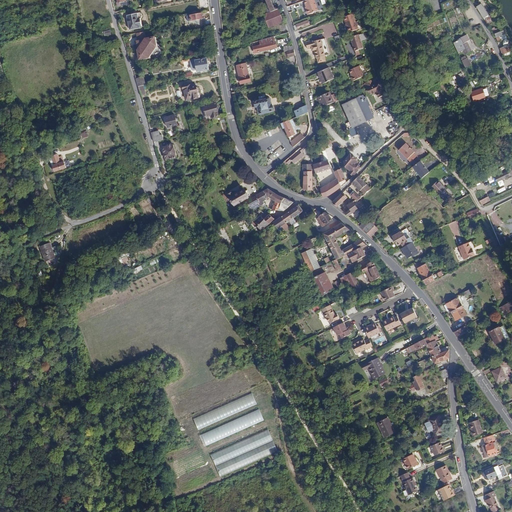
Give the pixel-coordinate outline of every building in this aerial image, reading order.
[(209,7),(208,0),(207,0),(199,2),(201,9),(209,7)] [(276,0),(265,0),(268,7),(271,12),(278,10),(280,9),(276,0)] [(317,12),(313,0),(307,0),(303,1),(306,8),(306,10),(306,12),(307,14),(308,14),(308,15),(317,12)] [(484,12),(480,5),(476,7),(483,18),(487,16),(484,12)] [(271,12),(268,7),(260,10),(262,16),(264,15),(271,12)] [(283,22),(278,10),(271,12),(264,15),(268,28),(283,22)] [(140,27),(141,26),(140,18),(142,17),(142,16),(142,15),(141,14),(141,13),(139,13),(127,15),(129,30),(140,28),(140,27)] [(359,29),(352,14),(343,18),(350,33),(359,29)] [(310,25),(308,21),(294,26),(295,30),(310,25)] [(151,49),(157,48),(155,37),(145,39),(144,32),(136,33),(141,60),(150,58),(149,52),(151,49)] [(364,48),(360,34),(351,37),(355,51),(364,48)] [(460,44),(456,46),(458,51),(459,53),(460,56),(464,54),(466,57),(473,53),(468,45),(471,43),(469,38),(459,43),(460,44)] [(319,50),(322,49),(321,40),(312,42),(312,41),(305,43),(307,50),(311,49),(311,51),(313,51),(314,53),(319,50)] [(276,41),(256,47),(257,53),(278,47),(276,41)] [(324,57),(322,49),(319,50),(314,53),(315,59),(316,59),(317,64),(324,62),(323,57),(324,57)] [(208,70),(207,59),(195,61),(197,72),(208,70)] [(250,82),(246,63),(236,66),(239,78),(239,79),(241,84),(250,82)] [(351,77),(353,81),(364,76),(359,65),(349,70),(352,77),(351,77)] [(317,73),(322,84),(334,80),(328,68),(317,73)] [(145,77),(136,79),(138,86),(143,85),(147,85),(145,77)] [(385,94),(379,81),(367,87),(371,93),(375,91),(378,97),(385,94)] [(186,100),(197,98),(196,93),(197,93),(197,92),(198,92),(199,91),(198,88),(196,87),(191,87),(189,88),(188,85),(188,84),(182,86),(183,90),(184,90),(186,100)] [(453,89),(456,95),(463,92),(461,86),(453,89)] [(332,97),(329,92),(317,97),(319,103),(332,97)] [(349,129),(352,128),(373,118),(367,106),(370,105),(366,96),(363,97),(362,95),(342,105),(350,122),(346,124),(349,129)] [(258,106),(259,109),(260,114),(273,111),(272,105),(270,105),(269,99),(265,100),(264,96),(259,97),(260,101),(254,102),(255,107),(258,106)] [(334,103),(332,97),(319,103),(322,108),(327,106),(334,103)] [(218,115),(216,103),(203,106),(206,119),(211,119),(211,117),(218,115)] [(294,118),(309,112),(307,106),(294,112),(296,116),(293,117),(294,118)] [(174,115),(165,118),(166,123),(167,127),(177,125),(174,115)] [(289,121),(280,124),(283,129),(284,129),(288,138),(295,135),(292,128),(289,121)] [(159,131),(151,133),(153,142),(157,142),(161,141),(159,131)] [(290,142),(293,147),(306,136),(301,133),(290,142)] [(175,149),(173,144),(172,145),(172,144),(167,145),(167,146),(162,147),(165,159),(170,158),(170,159),(175,158),(175,157),(177,156),(175,152),(174,152),(173,150),(175,149)] [(399,150),(411,162),(417,157),(413,153),(415,152),(406,144),(399,150)] [(302,154),(298,149),(288,158),(292,163),(302,154)] [(54,171),(66,168),(64,162),(60,163),(57,154),(52,156),(54,165),(52,166),(54,171)] [(356,174),(361,168),(356,164),(354,162),(355,160),(356,159),(350,154),(344,162),(346,167),(350,171),(348,172),(353,176),(356,174)] [(327,160),(313,165),(315,174),(331,168),(327,160)] [(310,165),(304,165),(304,172),(304,190),(312,190),(311,171),(310,165)] [(338,179),(339,182),(345,180),(340,169),(334,172),(337,179),(338,179)] [(509,170),(495,177),(497,181),(511,174),(509,170)] [(367,185),(359,176),(357,178),(353,182),(360,191),(367,185)] [(340,187),(341,187),(339,182),(338,179),(337,179),(332,183),(335,191),(340,187)] [(444,186),(438,181),(431,188),(438,195),(440,193),(448,201),(452,198),(443,190),(442,188),(444,186)] [(328,196),(335,191),(332,183),(324,188),(328,196)] [(371,189),(372,188),(371,186),(369,187),(367,185),(360,191),(364,195),(371,189)] [(275,193),(268,189),(256,195),(260,202),(258,204),(260,206),(264,202),(263,201),(268,198),(269,199),(270,198),(270,197),(275,193)] [(233,196),(231,193),(228,195),(234,206),(248,198),(247,196),(250,195),(247,190),(245,192),(244,190),(233,196)] [(351,195),(355,200),(357,201),(361,198),(355,192),(351,195)] [(337,206),(347,197),(342,193),(333,202),(337,206)] [(260,202),(256,195),(245,202),(250,209),(258,204),(260,202)] [(284,198),(278,195),(273,200),(275,202),(271,210),(279,211),(281,203),(284,198)] [(479,201),(481,205),(490,200),(488,196),(479,201)] [(281,203),(279,211),(284,211),(293,203),(284,198),(281,203)] [(358,209),(353,201),(347,206),(349,210),(345,214),(347,216),(358,209)] [(298,205),(288,212),(293,218),(303,212),(298,205)] [(292,219),(288,212),(281,217),(286,223),(292,219)] [(328,214),(325,212),(319,216),(325,225),(333,220),(329,214),(328,214)] [(263,219),(269,224),(274,219),(268,214),(263,219)] [(281,217),(272,223),(280,235),(285,232),(284,231),(281,226),(286,223),(281,217)] [(367,224),(362,230),(370,237),(377,230),(376,229),(377,228),(372,224),(374,221),(373,220),(376,218),(375,217),(373,218),(367,224)] [(364,221),(359,227),(361,229),(362,230),(367,224),(364,221)] [(335,227),(323,233),(332,251),(339,246),(335,238),(349,230),(343,222),(335,227)] [(409,244),(412,242),(409,237),(411,236),(407,228),(393,236),(398,246),(400,246),(402,245),(403,247),(409,244)] [(474,249),(473,247),(471,241),(458,246),(464,259),(477,253),(475,249),(474,249)] [(361,247),(356,242),(347,247),(350,253),(361,247)] [(49,243),(40,247),(46,262),(55,259),(49,243)] [(420,254),(413,243),(402,249),(407,259),(413,256),(414,257),(420,254)] [(341,251),(339,246),(332,251),(334,255),(341,251)] [(341,251),(334,255),(336,260),(343,256),(348,254),(350,253),(347,247),(344,249),(341,251)] [(365,256),(361,247),(350,253),(353,260),(352,261),(352,262),(365,256)] [(314,248),(302,254),(310,272),(327,264),(324,259),(321,261),(314,248)] [(380,277),(373,261),(365,265),(363,266),(370,280),(368,280),(369,282),(380,277)] [(431,274),(425,264),(417,268),(426,284),(437,278),(434,272),(431,274)] [(24,271),(17,275),(25,286),(31,282),(24,271)] [(25,286),(17,275),(16,272),(13,274),(23,288),(25,286)] [(325,272),(314,279),(322,296),(334,290),(325,272)] [(349,282),(347,283),(350,288),(353,287),(353,288),(354,290),(360,287),(352,272),(347,275),(350,281),(349,282)] [(340,279),(343,285),(347,283),(349,282),(346,276),(340,279)] [(390,288),(380,292),(385,301),(394,296),(390,288)] [(456,319),(466,314),(458,298),(448,303),(452,309),(451,310),(456,319)] [(334,314),(330,305),(321,309),(328,321),(330,323),(339,318),(337,313),(334,314)] [(400,315),(404,323),(417,317),(412,308),(400,315)] [(393,317),(382,322),(387,331),(400,324),(397,317),(393,318),(393,317)] [(343,322),(334,327),(338,335),(340,334),(342,338),(350,334),(350,333),(349,330),(347,330),(343,322)] [(375,324),(364,329),(368,338),(379,333),(375,324)] [(462,328),(455,332),(457,336),(468,330),(466,327),(470,325),(470,324),(462,328)] [(502,325),(499,327),(505,339),(509,338),(502,325)] [(505,339),(499,327),(490,332),(496,344),(502,341),(505,339)] [(435,337),(434,334),(425,339),(427,344),(431,342),(436,340),(439,338),(438,335),(435,337)] [(363,339),(352,344),(356,353),(372,346),(369,339),(364,341),(363,339)] [(427,344),(425,339),(406,349),(409,353),(427,344)] [(431,342),(427,344),(432,356),(449,350),(449,345),(440,349),(436,340),(431,342)] [(502,341),(496,344),(494,345),(497,350),(504,347),(502,341)] [(449,351),(449,350),(432,356),(435,363),(449,358),(449,351)] [(386,372),(379,356),(363,365),(365,369),(369,367),(374,379),(386,372)] [(501,367),(492,371),(497,382),(506,378),(501,367)] [(442,379),(448,377),(448,368),(439,371),(442,379)] [(425,386),(419,375),(414,377),(416,380),(411,382),(413,385),(410,386),(412,390),(416,388),(418,390),(424,387),(424,386),(425,386)] [(378,381),(381,387),(389,383),(387,378),(378,381)] [(260,410),(201,433),(206,444),(264,421),(260,410)] [(430,420),(425,422),(429,432),(433,430),(435,434),(446,429),(440,415),(429,419),(430,420)] [(388,419),(379,423),(385,437),(395,432),(388,419)] [(470,422),(472,427),(473,431),(471,431),(473,435),(482,432),(478,419),(470,422)] [(269,431),(211,453),(219,475),(278,453),(269,431)] [(492,435),(484,437),(489,455),(500,452),(499,450),(498,451),(497,448),(498,448),(496,442),(494,442),(494,441),(492,435)] [(441,442),(431,447),(436,456),(445,452),(441,442)] [(414,454),(404,458),(409,470),(419,465),(414,454)] [(505,476),(500,464),(484,471),(483,474),(484,478),(487,479),(497,475),(499,479),(505,476)] [(446,467),(437,472),(443,485),(452,480),(446,467)] [(413,485),(415,484),(413,480),(411,480),(410,478),(405,481),(406,483),(407,488),(413,485)] [(407,488),(410,496),(417,492),(415,487),(416,487),(415,484),(413,485),(407,488)] [(452,491),(450,486),(440,490),(445,501),(457,496),(455,492),(454,493),(452,491)] [(487,498),(487,499),(488,503),(490,507),(497,504),(494,496),(496,495),(494,490),(485,494),(487,498)]
